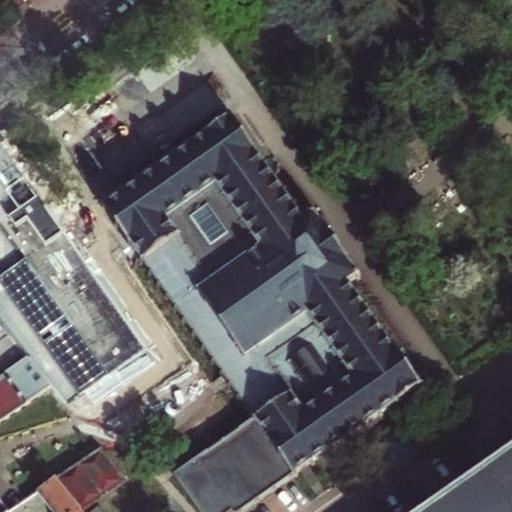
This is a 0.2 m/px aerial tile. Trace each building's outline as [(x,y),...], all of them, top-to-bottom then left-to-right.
[(176,12),(165,0),(164,0),(144,16),(154,29),(176,12)] [(153,123),(170,145),(221,106),(204,84),(153,123)] [(303,221),(233,119),(105,208),(255,420),(175,475),(200,511),(248,511),(422,390),(350,286),(361,278),(336,244),(315,213),(303,221)] [(49,387),(68,411),(86,396),(95,408),(153,363),(25,181),(8,194),(20,212),(10,219),(17,228),(11,233),(29,259),(0,279),(0,325),(8,335),(28,360),(49,387)] [(28,360),(8,335),(0,340),(0,365),(6,375),(28,360)] [(0,378),(0,420),(49,387),(28,360),(6,375),(0,378)] [(511,511),(511,409),(506,414),(471,438),(494,470),(432,511),(511,511)] [(4,511),(78,511),(81,510),(124,481),(99,450),(37,493),(52,511),(7,511),(4,511)]
